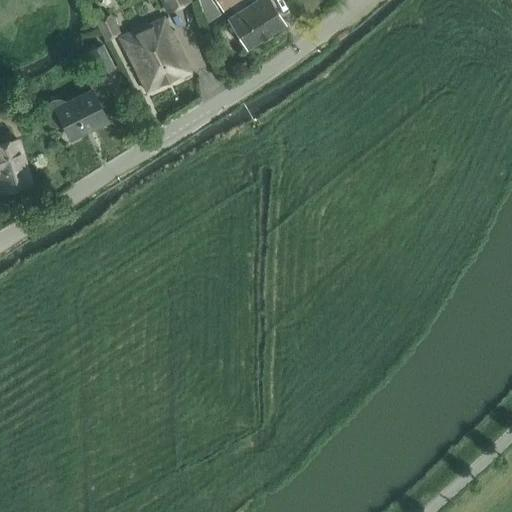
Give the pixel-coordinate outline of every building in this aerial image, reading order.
[(159,0),(165,13),(191,0),(190,0),(159,0)] [(199,0),(207,23),(221,14),(211,0),(199,0)] [(215,0),(224,13),(244,0),(215,0)] [(286,26),(270,0),(258,0),(228,19),(248,50),(286,26)] [(112,15),(104,19),(96,22),(105,41),(121,33),(112,15)] [(191,74),(164,17),(121,37),(146,94),(191,74)] [(102,77),(116,69),(104,44),(89,52),(102,77)] [(108,122),(92,89),(65,101),(58,99),(50,100),(45,106),(42,112),(44,120),(49,126),(55,128),(65,127),(71,137),(92,126),(94,129),(108,122)] [(20,136),(0,142),(0,185),(2,191),(34,180),(20,136)]
